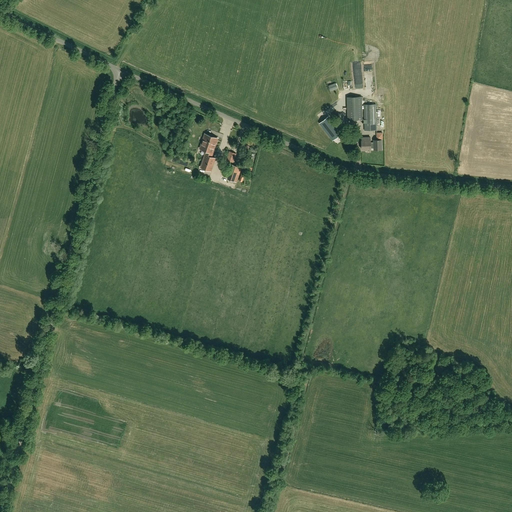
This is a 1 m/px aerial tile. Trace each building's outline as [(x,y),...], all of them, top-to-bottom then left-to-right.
[(321,91),(312,95),(321,116),(335,110),(333,106),(340,103),(337,96),(340,95),(338,89),(323,95),(321,91)] [(348,120),(362,119),(361,97),(347,97),(348,120)] [(364,130),(376,130),(376,104),(364,105),(364,130)] [(338,130),(335,125),(328,117),(319,123),(332,140),(341,133),(338,130)] [(235,142),(237,129),(229,127),(226,140),(235,142)] [(217,138),(205,134),(200,149),(207,151),(205,155),(201,167),(211,171),(215,158),(211,157),(212,153),(213,153),(217,138)] [(371,148),(371,143),(370,141),(370,137),(362,138),(362,141),(361,141),(362,149),(363,150),(366,150),(366,149),(371,149),(371,148)] [(371,143),(371,148),(374,148),(374,150),(382,150),(381,140),(373,140),(374,142),(371,143)] [(236,154),(229,151),(226,160),(233,162),(236,154)] [(242,168),(240,167),(232,165),(228,179),(237,182),(242,168)] [(30,370),(33,363),(21,359),(18,367),(30,370)]
